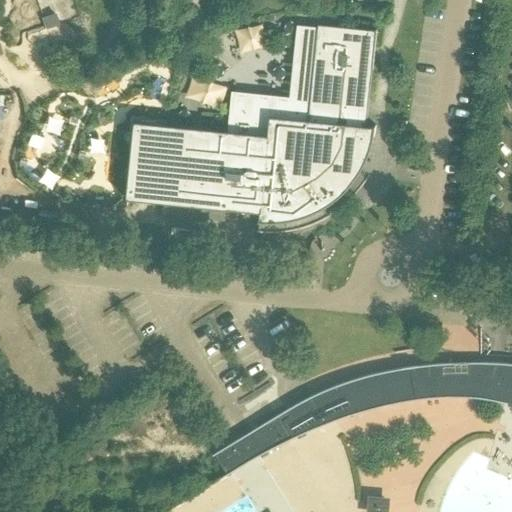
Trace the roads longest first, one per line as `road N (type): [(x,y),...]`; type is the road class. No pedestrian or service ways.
road 1 (unclassified): [(414,310),(0,265)]
road 2 (unclassified): [(414,310),(464,0)]
